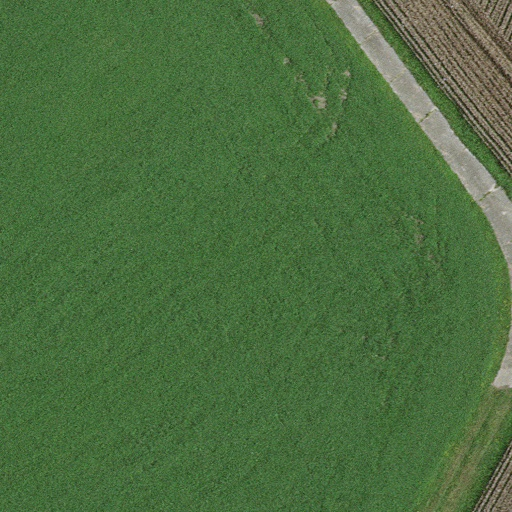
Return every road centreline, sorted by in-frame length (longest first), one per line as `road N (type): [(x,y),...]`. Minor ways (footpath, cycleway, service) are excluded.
road 1 (track): [(511,254),(497,205),(341,0)]
road 2 (track): [(446,511),(511,376)]
